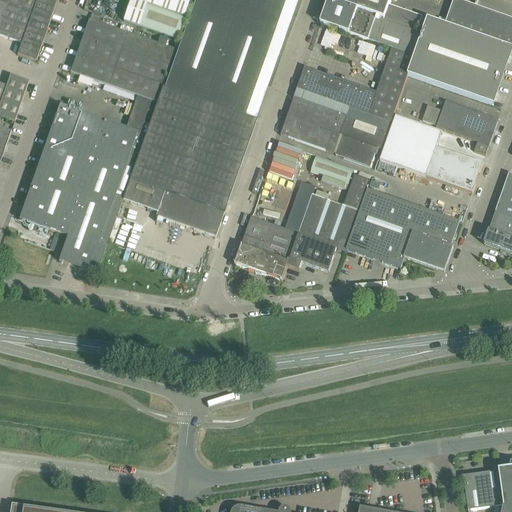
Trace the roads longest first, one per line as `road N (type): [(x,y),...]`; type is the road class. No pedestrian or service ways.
road 1 (tertiary): [(457,343),(246,365),(0,335)]
road 2 (unclassified): [(205,311),(315,0)]
road 3 (unclassified): [(190,399),(249,394),(457,343)]
road 4 (unclassified): [(183,487),(442,450)]
road 5 (unclassified): [(205,311),(459,285)]
road 6 (unclassified): [(0,281),(205,311)]
road 7 (unclassified): [(190,399),(0,345)]
road 8 (unclassified): [(183,487),(0,460)]
road 9 (unclassified): [(459,285),(511,130)]
road 10 (unclassified): [(0,222),(48,80)]
